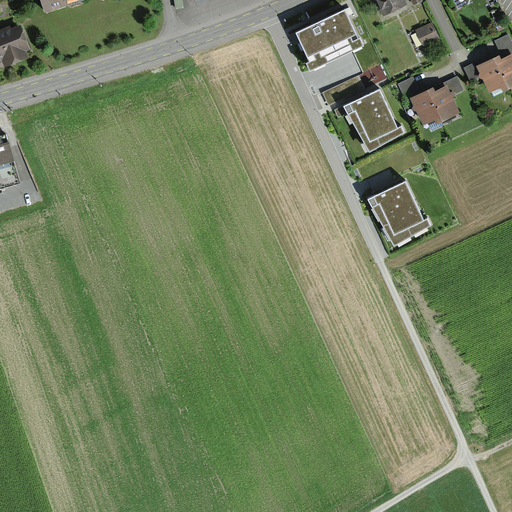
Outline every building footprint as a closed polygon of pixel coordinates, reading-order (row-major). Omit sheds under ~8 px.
[(40,0),(43,9),(70,0),(40,0)] [(176,0),(177,9),(185,8),(183,0),(176,0)] [(377,0),(383,14),(406,3),(404,0),(377,0)] [(308,54),(354,34),(344,12),(298,32),(308,54)] [(423,46),(440,38),(431,22),(415,30),(423,46)] [(3,67),(30,57),(17,24),(0,30),(0,60),(3,67)] [(500,54),(502,59),(511,54),(511,40),(509,34),(494,42),(500,54)] [(511,54),(502,59),(500,54),(478,65),(476,63),(464,69),(471,83),(482,78),(490,94),(503,88),(504,90),(511,86),(511,54)] [(438,123),(460,112),(452,95),(463,90),(457,77),(440,85),(435,88),(433,84),(426,87),(420,90),(413,76),(398,83),(407,100),(411,98),(424,125),(436,120),(438,123)] [(408,115),(385,86),(332,112),(356,162),(417,134),(408,115)] [(0,162),(12,159),(5,134),(0,135),(0,162)] [(423,219),(405,181),(381,192),(367,198),(394,245),(429,225),(426,217),(423,219)]
